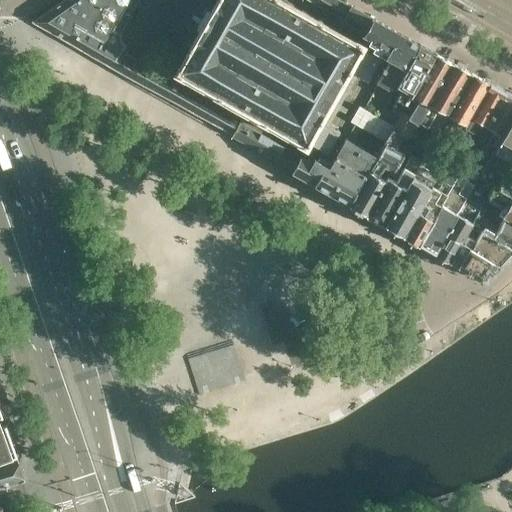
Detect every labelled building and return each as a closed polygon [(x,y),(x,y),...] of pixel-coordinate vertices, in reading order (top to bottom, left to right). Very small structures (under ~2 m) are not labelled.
[(161,78),(163,75),(122,51),(125,44),(123,43),(121,41),(120,39),(120,38),(120,37),(120,36),(121,34),(138,0),(63,0),(33,22),(99,61),(130,79),(170,101),(172,103),(173,102),(183,107),(182,108),(184,109),(185,109),(195,114),(195,115),(197,116),(197,115),(208,121),(207,122),(209,123),(210,122),(220,128),(219,129),(222,130),(222,129),(230,116),(161,78)] [(368,80),(380,58),(364,49),(366,47),(362,45),(362,44),(361,43),(363,39),(359,37),(357,41),(322,21),(325,17),(320,15),(318,19),(284,0),(217,0),(193,44),(189,42),(186,46),(190,48),(181,66),(177,64),(174,68),(178,70),(178,71),(178,72),(176,75),(181,78),(183,74),(218,93),(216,97),(220,100),(222,96),(262,118),(260,122),(265,125),(267,121),(302,140),(300,144),(304,146),(306,142),(307,143),(308,142),(312,144),(313,142),(329,150),(341,129),(327,121),(354,72),(368,80)] [(308,0),(343,19),(350,6),(339,0),(308,0)] [(363,34),(372,18),(350,6),(343,19),(341,22),(363,34)] [(397,85),(398,84),(420,45),(372,18),(363,34),(370,38),(368,42),(374,46),(373,48),(390,57),(386,65),(384,64),(383,66),(383,67),(383,68),(384,68),(377,81),(389,87),(392,82),(397,85)] [(401,112),(435,53),(420,45),(398,84),(404,87),(392,107),(401,112)] [(419,122),(453,63),(435,53),(401,112),(394,125),(392,127),(402,133),(406,135),(415,120),(419,122)] [(448,113),(471,73),(453,63),(419,122),(429,128),(440,108),(448,113)] [(465,126),(489,84),(471,73),(448,113),(456,118),(444,138),(453,143),(449,150),(450,151),(451,150),(465,126)] [(493,150),(511,117),(511,96),(489,84),(465,126),(472,130),(479,120),(496,130),(486,146),(493,150)] [(373,160),(350,147),(361,127),(385,140),(392,127),(394,125),(365,109),(348,140),(346,139),(334,161),(321,154),(319,158),(318,157),(316,160),(313,158),(311,161),(293,151),(284,166),(314,183),(349,203),(373,160)] [(293,151),(240,122),(230,116),(222,129),(232,135),(231,136),(284,166),(293,151)] [(511,117),(493,150),(477,178),(494,187),(494,186),(496,187),(503,175),(511,159),(511,117)] [(377,174),(383,164),(392,169),(402,152),(394,147),(402,133),(392,127),(385,140),(373,160),(349,203),(367,213),(386,179),(377,174)] [(466,159),(451,150),(450,151),(446,158),(462,167),(466,159)] [(425,195),(441,167),(443,164),(425,154),(421,160),(385,223),(403,233),(425,195)] [(385,223),(421,160),(412,155),(397,181),(388,176),(386,179),(367,213),(385,223)] [(446,158),(443,164),(441,167),(457,176),(458,174),(462,167),(446,158)] [(456,213),(474,183),(458,174),(457,176),(448,191),(419,242),(435,251),(456,213)] [(511,180),(503,175),(496,187),(511,196),(511,180)] [(511,196),(496,187),(494,186),(494,187),(489,196),(507,206),(501,215),(504,217),(511,221),(511,196)] [(419,242),(448,191),(442,187),(434,200),(425,195),(403,233),(419,242)] [(462,242),(469,231),(473,224),(478,215),(481,209),(473,204),(465,218),(456,213),(435,251),(458,264),(468,246),(462,242)] [(511,248),(511,221),(504,217),(499,227),(478,215),(473,224),(482,229),(478,236),(469,231),(462,242),(468,246),(498,263),(511,248)] [(498,263),(468,246),(458,264),(480,277),(486,276),(498,263)] [(272,372),(265,350),(231,360),(228,349),(189,361),(196,383),(229,373),(232,385),(272,372)] [(0,462),(17,457),(6,425),(5,424),(1,425),(0,423),(0,415),(2,415),(0,409),(0,462)] [(0,484),(25,477),(18,457),(17,457),(0,462),(0,484)]
